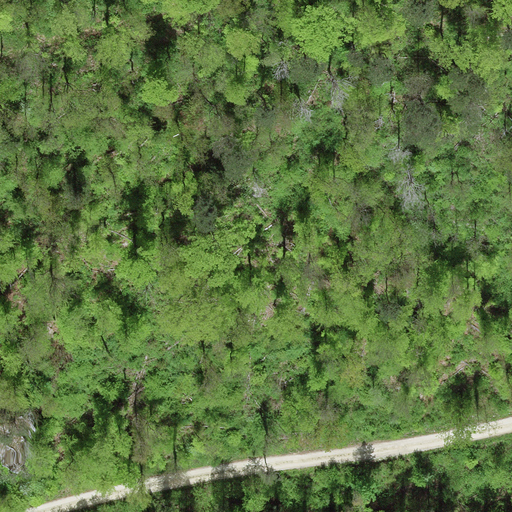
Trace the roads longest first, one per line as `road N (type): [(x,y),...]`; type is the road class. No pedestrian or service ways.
road 1 (track): [(42,511),(103,493),(511,424)]
road 2 (track): [(0,65),(227,0)]
